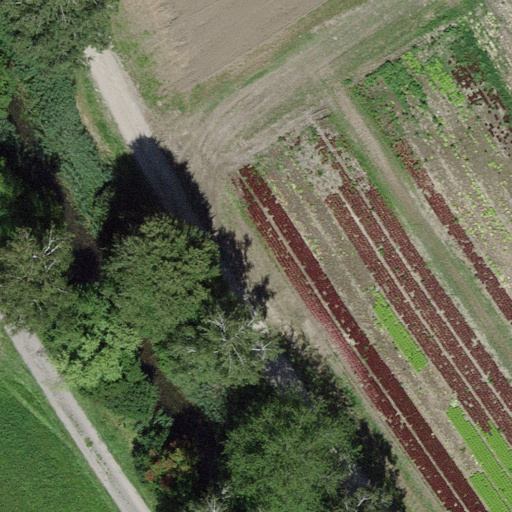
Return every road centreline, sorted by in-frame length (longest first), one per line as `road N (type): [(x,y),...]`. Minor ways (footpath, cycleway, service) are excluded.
road 1 (track): [(394,511),(211,240),(93,0)]
road 2 (track): [(0,242),(41,323),(175,511)]
